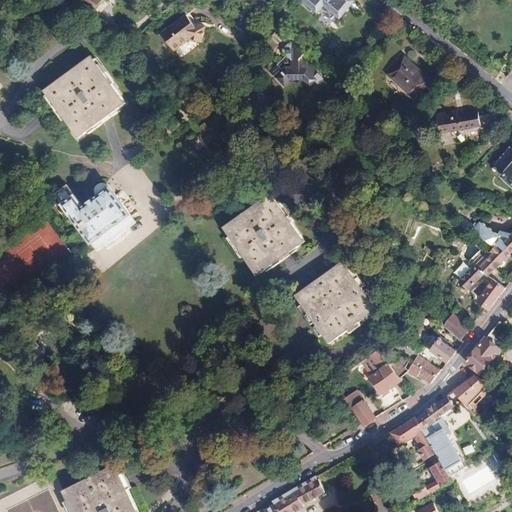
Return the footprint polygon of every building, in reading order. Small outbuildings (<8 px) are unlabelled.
[(76,0),(93,11),(100,0),(76,0)] [(104,0),(100,0),(93,11),(95,13),(104,0)] [(302,0),(317,12),(322,5),(340,20),(357,1),(355,0),(302,0)] [(162,33),(174,50),(189,40),(203,42),(206,26),(193,24),(190,20),(187,15),(162,33)] [(326,76),(291,41),(282,49),(287,54),(270,71),(286,86),(291,80),(299,88),(305,81),(313,89),(326,76)] [(44,91),(79,138),(127,103),(92,55),(44,91)] [(388,74),(415,99),(432,80),(419,68),(405,56),(388,74)] [(440,134),(482,126),(481,123),(489,121),(490,129),(498,127),(496,114),(486,115),(480,116),(480,112),(459,116),(458,111),(437,115),(440,134)] [(504,177),(511,183),(511,147),(511,146),(495,164),(506,174),(504,177)] [(55,193),(90,242),(130,213),(107,184),(103,182),(101,183),(97,185),(96,187),(95,190),(97,195),(83,206),(67,185),(55,193)] [(224,227),(258,275),(306,242),(272,193),(224,227)] [(466,219),(462,225),(467,231),(474,232),(494,246),(500,236),(498,234),(480,222),(476,227),(466,219)] [(511,255),(511,253),(511,237),(509,237),(501,235),(500,236),(494,246),(496,247),(492,252),(493,253),(479,268),(476,265),(460,281),(469,290),(485,275),(488,277),(500,265),(502,267),(508,261),(506,259),(511,255)] [(330,343),(378,309),(344,261),(296,295),(330,343)] [(498,299),(506,288),(494,279),(491,283),(477,301),(489,310),(498,299)] [(445,326),(461,340),(470,329),(454,315),(445,326)] [(421,352),(407,342),(413,336),(409,333),(400,343),(418,355),(421,352)] [(430,336),(423,344),(432,351),(438,342),(437,340),(437,339),(437,338),(434,336),(430,336)] [(453,355),(457,351),(445,342),(444,340),(442,338),(441,337),(440,336),(439,336),(438,337),(437,337),(437,338),(437,339),(437,340),(438,342),(432,351),(447,362),(453,355)] [(500,350),(486,338),(468,360),(468,362),(481,372),(500,350)] [(394,406),(403,401),(400,395),(395,398),(394,397),(398,393),(395,386),(404,380),(402,378),(390,363),(382,369),(379,366),(386,360),(379,350),(363,362),(372,375),(370,377),(383,396),(377,400),(385,412),(394,406)] [(399,350),(390,363),(402,378),(409,371),(407,367),(412,358),(399,350)] [(441,370),(419,355),(409,372),(418,377),(419,376),(431,383),(436,377),(441,370)] [(467,382),(454,391),(472,411),(479,403),(476,399),(491,385),(489,383),(476,375),(467,382)] [(346,399),(364,425),(376,418),(358,391),(346,399)] [(424,431),(425,432),(451,476),(467,466),(448,435),(451,432),(442,416),(456,406),(448,396),(443,400),(439,403),(436,403),(426,410),(428,411),(416,419),(424,431)] [(489,408),(477,417),(483,424),(495,414),(489,408)] [(399,446),(424,431),(416,419),(415,417),(404,425),(391,433),(399,446)] [(429,467),(441,462),(438,455),(426,460),(429,467)] [(0,500),(0,511),(140,511),(117,464),(63,491),(55,473),(0,500)] [(275,505),(266,511),(296,511),(305,506),(303,503),(325,492),(319,479),(318,480),(316,477),(298,487),(273,502),(275,505)] [(417,499),(441,489),(436,477),(412,487),(417,499)] [(438,511),(432,500),(417,509),(418,511),(438,511)]
